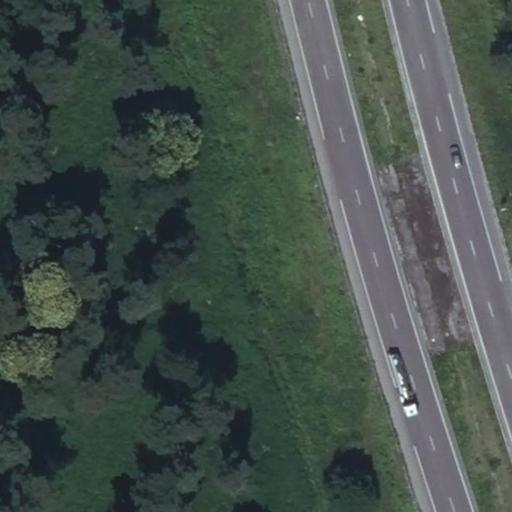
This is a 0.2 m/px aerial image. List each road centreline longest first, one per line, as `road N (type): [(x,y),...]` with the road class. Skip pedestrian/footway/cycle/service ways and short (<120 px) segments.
road 1 (motorway): [(304,0),(451,511)]
road 2 (motorway): [(511,399),(400,0)]
